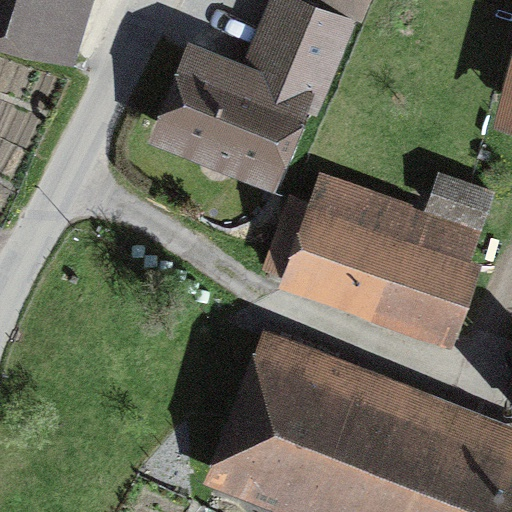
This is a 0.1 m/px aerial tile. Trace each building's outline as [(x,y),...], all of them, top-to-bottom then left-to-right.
[(0,0),(0,13),(57,32),(67,0),(0,0)] [(279,0),(247,80),(199,60),(172,127),(264,164),(291,99),(312,107),(347,22),(292,0),(279,0)] [(363,0),(329,0),(329,2),(358,13),(363,0)] [(490,191),(441,173),(430,204),(479,222),(490,191)] [(476,232),(325,177),(315,203),(292,195),(268,263),(442,326),(476,232)] [(511,505),(511,452),(271,354),(228,459),(359,511),(511,511),(511,509),(511,505)]
